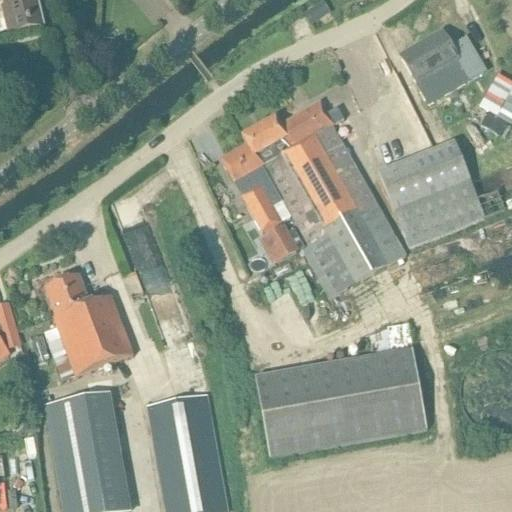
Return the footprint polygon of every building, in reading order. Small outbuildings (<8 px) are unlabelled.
[(3,8),(5,18),(10,37),(42,30),(35,0),(5,0),(7,7),(3,8)] [(324,5),(315,10),(304,17),(310,27),(330,15),(324,5)] [(422,49),(402,60),(417,86),(415,87),(428,109),(449,97),(471,85),(458,62),(443,36),(442,37),(443,39),(423,51),(422,49)] [(102,40),(101,57),(114,58),(116,41),(102,40)] [(338,65),(332,68),(336,76),(342,73),(338,65)] [(511,88),(496,79),(480,107),(489,113),(480,128),(499,139),(508,124),(511,125),(511,88)] [(353,99),(340,106),(346,117),(360,110),(353,99)] [(46,104),(39,108),(42,114),(49,110),(46,104)] [(320,106),(280,128),(276,121),(242,139),(247,148),(248,149),(257,143),(263,153),(257,157),(283,202),(292,219),(308,249),(302,252),(329,301),(403,261),(341,147),(332,129),(333,129),(320,106)] [(429,139),(435,154),(455,147),(448,131),(429,139)] [(261,236),(281,225),(292,219),(283,202),(257,157),(263,153),(257,143),(248,149),(247,148),(221,162),(231,180),(261,236)] [(455,147),(435,154),(380,175),(409,252),(508,213),(499,191),(477,200),(455,147)] [(283,228),(258,243),(273,269),(298,255),(283,228)] [(53,321),(57,331),(44,336),(62,386),(134,359),(111,300),(90,308),(79,278),(44,291),(56,320),(53,321)] [(156,316),(172,314),(168,284),(152,286),(156,316)] [(20,346),(14,327),(9,307),(0,309),(0,330),(2,337),(0,338),(0,362),(6,358),(1,350),(3,349),(3,350),(16,347),(20,346)] [(369,341),(372,359),(253,381),(267,461),(422,434),(403,329),(386,332),(386,334),(369,341)] [(485,338),(477,341),(481,353),(489,351),(485,338)] [(127,511),(107,398),(47,408),(66,511),(127,511)] [(227,511),(205,399),(148,410),(167,511),(227,511)] [(39,424),(10,428),(12,439),(41,435),(39,424)]
